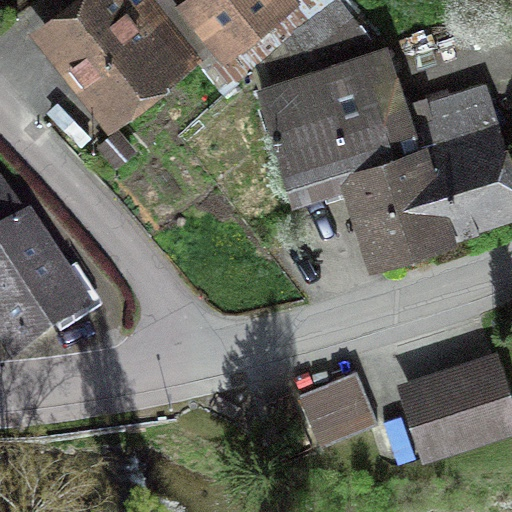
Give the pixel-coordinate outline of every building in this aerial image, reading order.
[(85,0),(46,31),(111,113),(190,50),(150,0),(85,0)] [(201,0),(235,43),(287,2),(286,0),(201,0)] [(404,143),(375,52),(261,90),(293,197),(351,178),(375,254),(510,210),(482,125),(494,121),(483,88),(430,105),(435,122),(414,129),(417,139),(404,143)] [(0,199),(0,312),(23,348),(78,312),(3,197),(0,199)] [(408,390),(426,447),(511,419),(493,362),(408,390)] [(356,369),(300,392),(321,445),(377,422),(356,369)]
